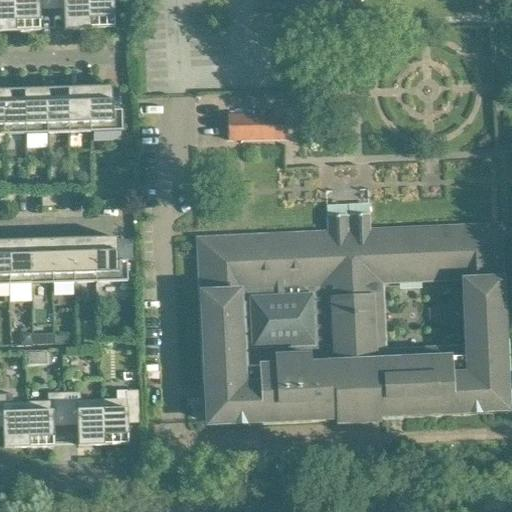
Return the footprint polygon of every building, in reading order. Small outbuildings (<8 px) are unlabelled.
[(0,0),(0,32),(14,32),(13,0),(0,0)] [(51,3),(50,0),(13,0),(14,32),(41,31),(40,30),(39,3),(51,3)] [(89,29),(87,0),(50,0),(51,3),(63,2),(64,29),(63,29),(63,30),(89,29)] [(87,0),(89,29),(115,28),(115,27),(114,27),(113,1),(124,1),(124,8),(126,8),(125,0),(87,0)] [(90,134),(88,89),(67,90),(68,134),(90,134)] [(111,89),(88,89),(90,134),(122,133),(121,112),(112,112),(111,89)] [(68,134),(67,90),(45,91),(47,135),(68,134)] [(47,135),(45,91),(23,92),(25,136),(47,135)] [(25,136),(23,92),(2,92),(3,137),(25,136)] [(235,116),(228,116),(228,142),(239,142),(285,141),(285,116),(284,116),(235,116)] [(92,206),(92,192),(84,192),(85,206),(92,206)] [(100,192),(92,192),(92,206),(100,206),(100,192)] [(57,207),(57,193),(49,194),(49,208),(57,207)] [(49,208),(49,194),(41,194),(42,208),(49,208)] [(14,209),(13,195),(5,195),(6,209),(14,209)] [(370,424),(370,419),(498,413),(498,410),(507,410),(502,290),(500,244),(489,244),(488,230),(473,231),(473,228),(370,233),(369,216),(327,218),(327,234),(224,239),(224,242),(209,243),(210,257),(199,258),(207,424),(216,423),(216,426),(345,420),(345,425),(370,424)] [(117,262),(116,239),(93,240),(95,284),(127,283),(126,262),(117,262)] [(95,284),(93,240),(72,241),(73,285),(95,284)] [(73,285),(72,241),(50,242),(52,285),(73,285)] [(30,286),(29,242),(7,243),(8,287),(30,286)] [(52,285),(50,242),(29,242),(30,286),(52,285)] [(7,243),(0,243),(0,287),(8,287),(7,243)] [(24,336),(21,339),(21,346),(31,345),(30,336),(24,336)] [(116,400),(101,401),(103,446),(129,445),(129,444),(128,444),(127,417),(138,417),(138,425),(139,425),(138,392),(116,392),(116,400)] [(65,419),(64,394),(47,395),(47,403),(27,403),(28,448),(54,447),(54,446),(53,446),(53,420),(65,419)] [(103,446),(101,401),(81,402),(80,394),(64,394),(65,419),(77,419),(77,445),(77,447),(103,446)] [(28,448),(27,403),(6,404),(6,396),(0,396),(0,421),(2,421),(3,448),(2,448),(2,449),(28,448)]
